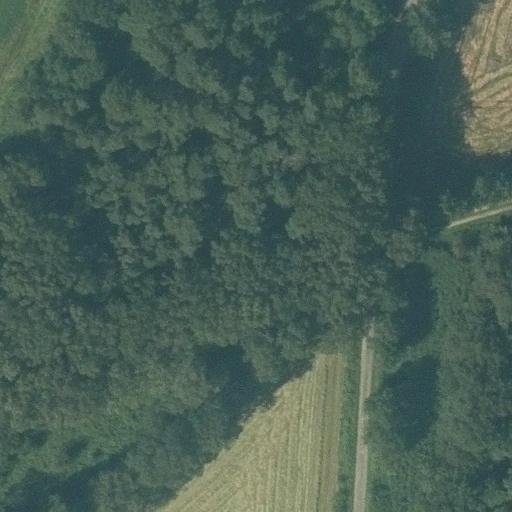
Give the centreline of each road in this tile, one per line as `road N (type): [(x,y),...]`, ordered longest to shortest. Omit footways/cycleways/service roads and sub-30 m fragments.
road 1 (track): [(511,205),(373,244),(275,285),(0,352)]
road 2 (unclassified): [(359,511),(373,244)]
road 3 (unclassified): [(424,0),(373,244)]
